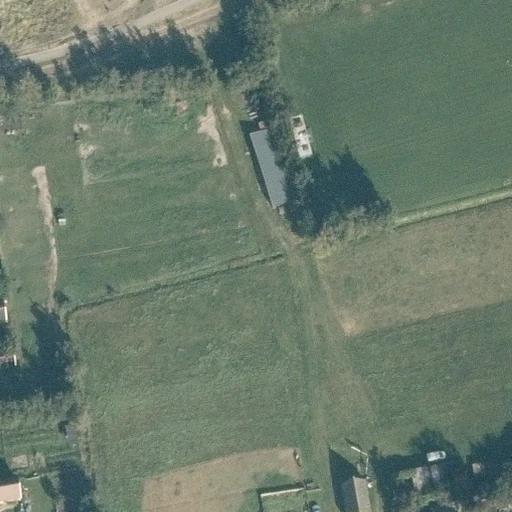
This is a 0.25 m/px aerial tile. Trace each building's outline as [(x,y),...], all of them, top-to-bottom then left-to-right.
[(301,120),(291,122),(299,161),(310,159),(301,120)] [(249,138),(271,210),(287,205),(290,213),(300,210),(292,184),(286,186),(269,132),(249,138)] [(13,354),(0,356),(0,361),(1,371),(15,369),(13,354)] [(426,472),(410,475),(414,496),(430,493),(426,472)] [(17,483),(0,486),(0,506),(20,503),(17,483)] [(344,511),(368,511),(364,485),(341,489),(344,511)]
